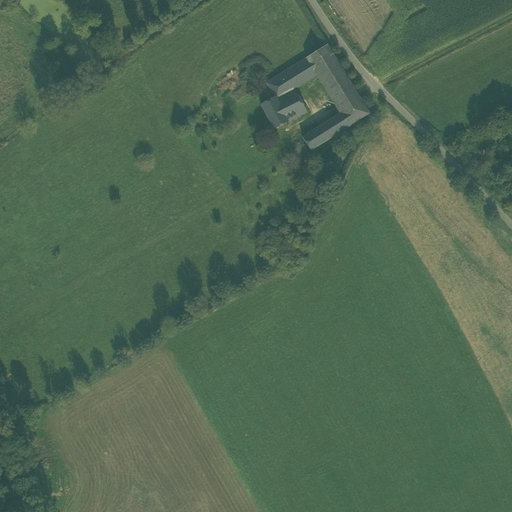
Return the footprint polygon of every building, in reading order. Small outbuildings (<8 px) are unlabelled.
[(18,0),(9,0),(88,79),(84,64),(20,2),(18,0)] [(54,0),(98,45),(100,51),(100,57),(98,62),(94,66),(84,64),(88,79),(171,19),(152,0),(54,0)] [(317,77),(335,106),(356,94),(326,46),(306,58),(312,67),(317,77)] [(289,81),(312,67),(306,58),(266,84),(274,98),(275,97),(280,107),(287,103),(292,113),(293,112),(296,118),(307,113),(294,91),(289,81)] [(294,91),(317,77),(312,67),(289,81),(294,91)] [(335,106),(340,113),(360,100),(356,94),(335,106)] [(273,130),(288,123),(280,107),(275,97),(274,98),(273,99),(260,105),(273,130)] [(369,114),(360,100),(340,113),(340,114),(302,138),(311,151),(369,114)] [(287,103),(280,107),(288,123),(296,118),(293,112),(292,113),(287,103)]
